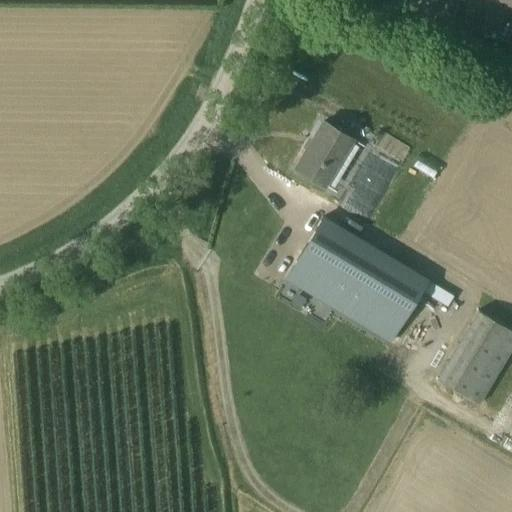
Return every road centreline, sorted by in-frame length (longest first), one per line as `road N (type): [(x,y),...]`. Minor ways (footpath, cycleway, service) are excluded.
road 1 (unknown): [(190,144),(256,178),(273,202),(270,300),(483,435)]
road 2 (unclassified): [(0,283),(79,246),(162,184),(190,144),(257,0)]
